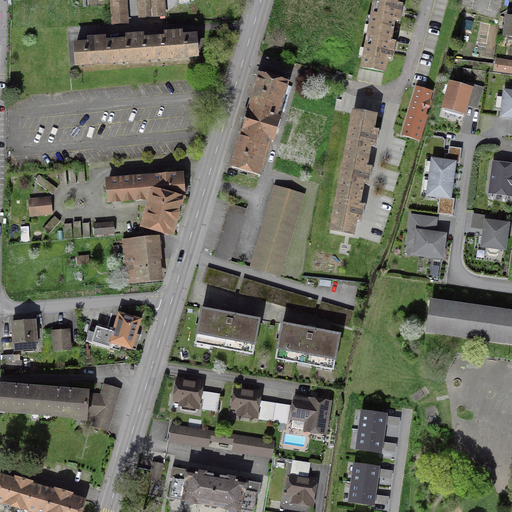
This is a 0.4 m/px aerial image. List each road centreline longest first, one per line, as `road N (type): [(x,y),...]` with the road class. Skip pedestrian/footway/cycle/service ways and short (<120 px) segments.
road 1 (tertiary): [(243,55),(169,304)]
road 2 (residential): [(243,55),(351,87),(393,89),(408,71),(427,0)]
road 3 (tertiary): [(169,304),(107,511)]
road 4 (residential): [(511,287),(470,280),(456,267),(471,138)]
road 5 (unknown): [(184,255),(104,213),(57,206),(64,192),(96,175)]
road 6 (residential): [(0,307),(169,304)]
road 7 (unknown): [(129,440),(266,467)]
